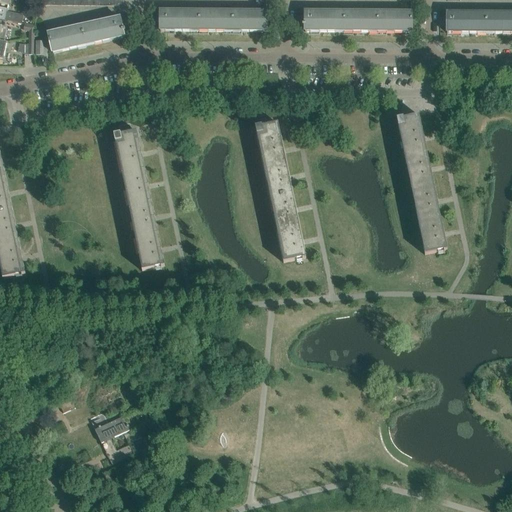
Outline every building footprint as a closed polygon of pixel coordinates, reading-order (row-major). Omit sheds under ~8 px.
[(267,32),(267,11),(266,11),(266,14),(161,13),(161,10),(160,10),(160,14),(158,14),(158,26),(160,26),(160,32),(267,32)] [(411,33),(411,12),(306,11),(305,11),(305,15),(303,15),(303,26),(305,26),(305,32),(411,33)] [(24,16),(6,12),(5,21),(22,24),(24,16)] [(511,34),(511,12),(448,12),(447,12),(447,16),(444,16),(444,28),(447,28),(447,34),(511,34)] [(122,29),(119,17),(119,20),(50,35),(49,33),(48,33),(53,54),(124,38),(123,32),(125,32),(125,30),(124,30),(124,29),(122,29)] [(34,38),(35,27),(25,24),(23,30),(30,31),(29,38),(34,38)] [(34,55),(34,38),(29,38),(29,45),(25,45),(25,55),(34,55)] [(36,55),(44,55),(44,42),(36,42),(36,55)] [(403,119),(397,120),(425,255),(443,252),(443,254),(444,254),(444,252),(447,251),(447,249),(421,123),(419,116),(403,119)] [(262,127),(255,128),(283,263),(302,260),(302,262),(303,262),(302,260),(306,259),(280,131),(278,124),(262,127)] [(120,129),(119,129),(120,135),(114,137),(142,272),(161,268),(161,270),(162,270),(161,268),(165,267),(138,139),(137,132),(131,134),(126,128),(120,130),(120,129)] [(0,264),(3,280),(22,276),(22,278),(23,278),(22,276),(26,275),(0,150),(0,264)] [(79,423),(71,426),(85,464),(116,452),(118,456),(136,449),(128,429),(134,427),(125,405),(120,407),(113,390),(73,406),(79,423)]
